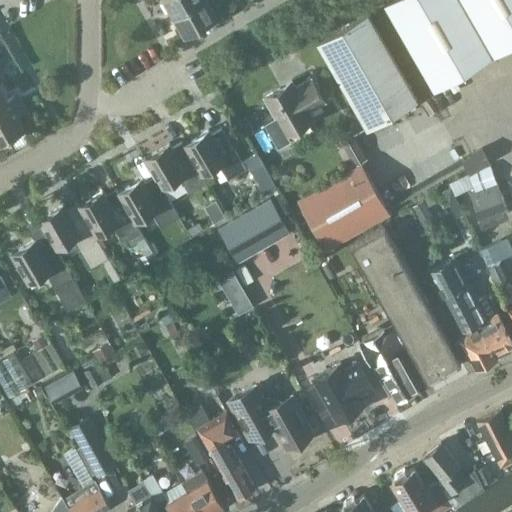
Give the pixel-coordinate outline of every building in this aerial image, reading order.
[(173,15),(200,0),(164,0),(170,9),(167,11),(171,18),(174,16),(173,15)] [(200,0),(173,15),(174,16),(180,27),(177,29),(181,36),(217,15),(208,0),(200,0)] [(511,0),(394,0),(385,6),(435,92),(511,47),(511,0)] [(366,129),(418,100),(368,14),(316,43),(366,129)] [(265,96),(277,116),(264,123),(278,147),(291,140),(287,133),(313,118),(309,109),(324,100),(311,78),(296,87),(292,81),(265,96)] [(0,112),(21,101),(16,92),(7,98),(0,85),(0,112)] [(21,101),(0,112),(0,141),(24,128),(17,114),(26,109),(21,101)] [(202,174),(202,173),(219,163),(228,179),(246,169),(222,127),(211,133),(209,129),(185,144),(184,144),(202,174)] [(184,144),(185,144),(183,140),(172,146),(169,142),(143,157),(154,175),(155,174),(162,188),(163,187),(180,177),(189,193),(207,182),(202,173),(202,174),(184,144)] [(482,148),(463,159),(470,172),(490,161),(482,148)] [(475,191),(497,183),(490,164),(468,173),(475,191)] [(390,211),(366,168),(301,205),(326,247),(390,211)] [(408,190),(417,185),(409,169),(400,173),(408,190)] [(163,187),(162,188),(155,174),(154,175),(145,180),(143,177),(118,191),(117,192),(135,222),(153,212),(162,227),(180,216),(163,187)] [(475,191),(471,192),(475,204),(474,204),(481,223),(509,213),(503,194),(502,195),(497,183),(475,191)] [(117,192),(118,191),(116,188),(105,194),(103,191),(79,205),(96,234),(113,224),(122,240),(126,238),(130,245),(144,237),(140,230),(135,222),(117,192)] [(215,215),(223,207),(213,197),(205,205),(215,215)] [(270,197),(218,226),(237,259),(289,230),(270,197)] [(435,221),(423,200),(412,206),(424,227),(435,221)] [(79,205),(77,201),(66,207),(64,203),(39,218),(49,236),(50,235),(57,248),(58,248),(75,238),(91,266),(101,261),(104,266),(111,262),(108,257),(109,256),(101,243),(96,234),(79,205)] [(389,221),(351,242),(427,379),(461,360),(394,239),(398,237),(389,221)] [(58,248),(57,248),(50,235),(49,236),(39,242),(37,238),(11,253),(29,283),(47,272),(68,308),(86,298),(58,248)] [(511,271),(507,274),(496,249),(484,254),(511,315),(511,271)] [(304,304),(273,251),(239,270),(270,323),(304,304)] [(455,256),(427,271),(442,300),(450,295),(467,328),(479,322),(487,318),(489,322),(481,326),(496,355),(511,346),(511,339),(488,294),(478,299),(455,256)] [(0,301),(11,295),(0,275),(0,301)] [(442,300),(434,304),(442,319),(449,315),(458,332),(459,331),(461,336),(455,339),(463,354),(468,351),(472,359),(471,362),(473,365),(478,368),(481,366),(482,363),(497,355),(496,355),(481,326),(479,322),(467,328),(450,295),(442,300)] [(224,298),(210,308),(221,323),(234,313),(224,298)] [(394,323),(360,342),(372,363),(371,363),(372,364),(389,394),(389,395),(390,394),(393,393),(397,399),(400,402),(413,394),(412,390),(418,387),(397,349),(406,344),(394,323)] [(43,330),(30,336),(36,349),(25,354),(34,376),(59,365),(43,330)] [(93,346),(105,374),(121,367),(109,339),(93,346)] [(10,348),(0,352),(0,383),(23,373),(10,348)] [(92,382),(104,376),(95,360),(84,366),(92,382)] [(340,361),(312,377),(312,378),(336,419),(364,403),(360,397),(374,389),(358,361),(344,369),(340,362),(340,361)] [(44,382),(54,400),(81,386),(72,368),(44,382)] [(279,401),(263,397),(256,384),(228,399),(250,437),(273,424),(286,447),(313,432),(292,394),(279,401)] [(511,425),(509,427),(500,409),(477,421),(501,466),(511,460),(511,425)] [(226,410),(197,427),(236,496),(254,486),(227,438),(239,431),(226,410)] [(117,463),(88,413),(68,425),(80,446),(76,448),(91,474),(95,472),(96,475),(117,463)] [(120,447),(136,440),(131,427),(115,434),(120,447)] [(485,487),(475,468),(465,473),(460,464),(441,441),(425,455),(440,473),(441,477),(462,503),(485,487)] [(49,455),(58,482),(73,477),(63,450),(49,455)] [(405,468),(394,475),(395,478),(392,480),(412,511),(414,511),(423,507),(425,511),(437,511),(451,504),(437,481),(427,487),(414,467),(406,471),(405,468)] [(181,481),(187,490),(200,511),(210,511),(224,504),(202,468),(181,481)] [(167,496),(152,473),(142,479),(157,502),(167,496)] [(103,511),(111,507),(94,478),(63,497),(71,511),(103,511)] [(171,511),(200,511),(187,490),(166,503),(171,511)] [(341,506),(345,511),(389,511),(386,507),(378,511),(374,511),(363,493),(356,497),(354,495),(343,501),(345,504),(341,506)] [(71,511),(63,497),(61,495),(49,511),(71,511)] [(129,508),(131,511),(156,511),(147,497),(142,500),(142,498),(134,503),(135,504),(129,508)]
